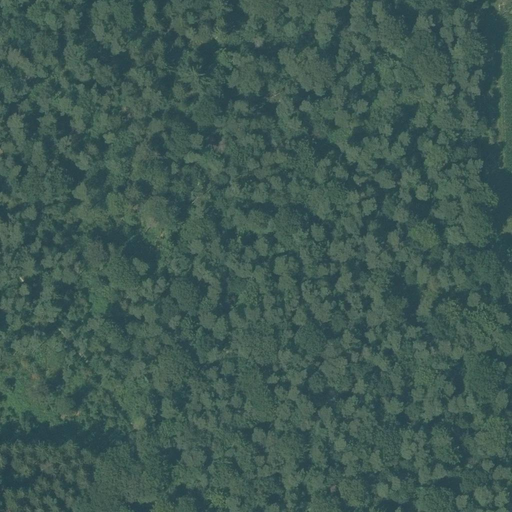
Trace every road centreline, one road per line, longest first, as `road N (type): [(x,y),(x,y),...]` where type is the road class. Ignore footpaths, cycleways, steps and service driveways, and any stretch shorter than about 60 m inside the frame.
road 1 (track): [(0,232),(65,311),(134,421),(213,511)]
road 2 (track): [(0,147),(54,0)]
road 3 (track): [(511,478),(449,503),(368,511)]
